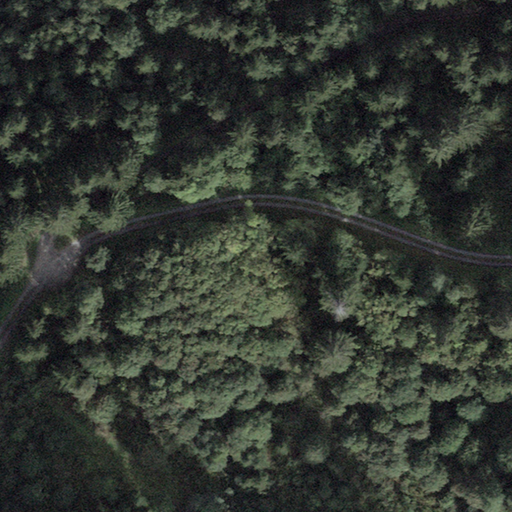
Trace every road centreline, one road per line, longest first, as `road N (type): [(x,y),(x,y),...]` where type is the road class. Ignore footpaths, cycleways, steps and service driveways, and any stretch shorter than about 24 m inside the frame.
road 1 (track): [(48,267),(48,234),(219,123),(401,23),(511,3)]
road 2 (track): [(511,259),(440,248),(276,200),(117,229),(48,267)]
